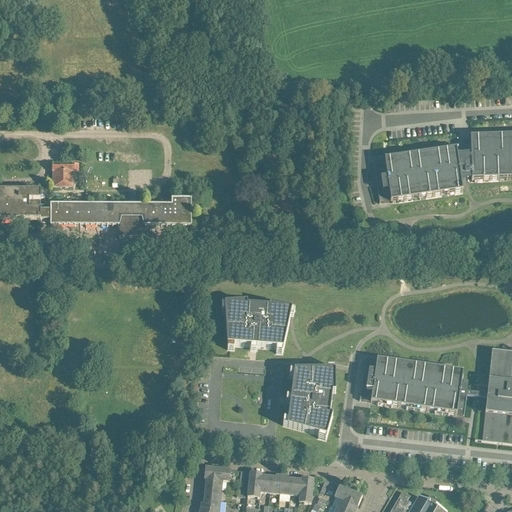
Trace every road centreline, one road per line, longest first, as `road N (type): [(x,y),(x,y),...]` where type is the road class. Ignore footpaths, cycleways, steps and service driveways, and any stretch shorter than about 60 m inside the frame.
road 1 (residential): [(381,476),(211,458)]
road 2 (residential): [(508,490),(381,476)]
